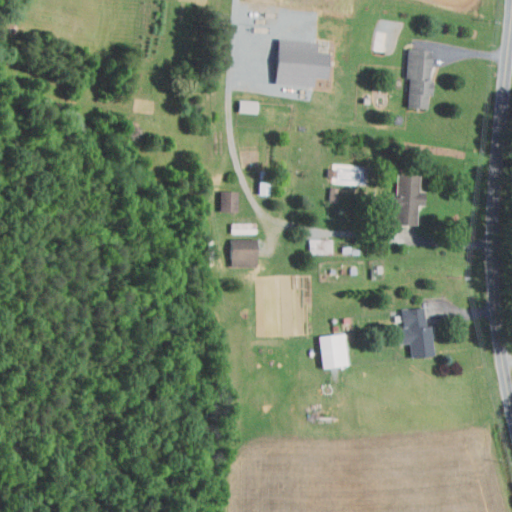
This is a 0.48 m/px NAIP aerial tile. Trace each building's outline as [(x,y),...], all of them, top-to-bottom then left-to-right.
[(314,41),(274,39),(271,83),(310,85),(310,77),(323,78),(325,52),(313,51),(314,41)] [(429,49),(406,48),(404,107),(425,107),(425,94),(427,94),(429,49)] [(392,224),(414,224),(415,205),(422,205),(423,190),(417,190),(418,175),(395,174),(394,194),(384,194),(384,209),(392,209),(392,224)] [(255,195),(267,195),(268,181),(256,181),(255,195)] [(334,202),(335,187),(328,187),(327,201),(334,202)] [(235,191),(217,190),(217,211),(234,211),(235,191)] [(254,223),(229,222),(228,233),(253,234),(254,223)] [(227,267),(253,267),(254,239),(228,238),(227,267)] [(330,239),(307,238),(306,253),(329,254),(330,239)] [(431,355),(428,324),(424,325),(422,307),(399,309),(400,328),(393,328),(394,344),(407,343),(408,357),(431,355)] [(315,335),(318,368),(345,365),(342,332),(315,335)]
